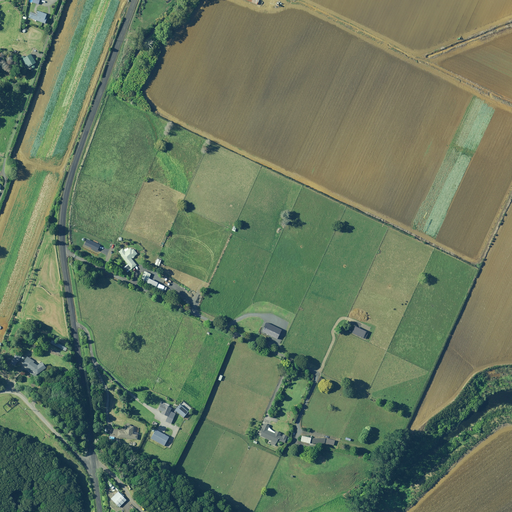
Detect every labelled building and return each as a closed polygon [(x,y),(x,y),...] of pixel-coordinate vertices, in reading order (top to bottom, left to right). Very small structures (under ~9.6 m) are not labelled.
[(34,21),(36,22),(37,21),(45,24),(47,18),(46,18),(47,14),(37,11),(36,13),(31,12),(28,18),(30,18),(30,19),(35,20),(34,21)] [(37,65),(31,54),(22,59),(28,70),(37,65)] [(118,251),(121,255),(120,256),(131,269),(136,265),(132,259),(134,257),(133,256),(137,253),(131,246),(129,248),(128,247),(126,249),(126,248),(123,250),(122,248),(118,251)] [(167,287),(148,278),(150,274),(144,271),(139,280),(145,283),(147,279),(148,279),(146,284),(164,293),(167,287)] [(21,355),(16,353),(10,364),(14,366),(21,355)] [(31,361),(32,360),(27,356),(22,363),(28,367),(26,370),(35,376),(46,368),(42,363),(37,365),(31,361)] [(171,424),(176,411),(183,417),(191,409),(182,401),(177,407),(172,405),(171,406),(161,402),(158,410),(161,411),(160,414),(167,416),(165,421),(171,424)] [(261,434),(260,436),(271,441),(270,444),(275,446),(277,441),(279,442),(279,441),(284,443),(287,436),(284,434),(283,436),(280,435),(281,432),(276,430),(274,433),(267,429),(270,425),(264,422),(259,433),(261,434)] [(118,430),(117,437),(138,439),(138,434),(137,434),(138,428),(135,427),(135,426),(130,426),(130,424),(125,423),(125,430),(124,430),(124,431),(118,430)] [(169,437),(155,430),(151,438),(164,446),(169,437)] [(334,438),(325,438),(311,438),(302,436),(301,441),(300,441),(310,443),(325,443),(325,444),(334,445),(334,438)] [(126,500),(122,495),(115,502),(119,507),(126,500)]
